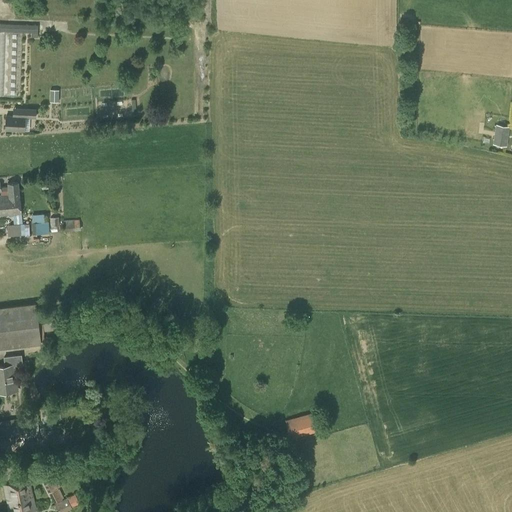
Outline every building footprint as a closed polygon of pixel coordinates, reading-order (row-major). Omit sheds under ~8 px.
[(38,25),(0,23),(0,31),(38,33),(38,25)] [(50,89),(49,101),(58,102),(59,90),(50,89)] [(24,130),(25,117),(36,117),(36,109),(13,108),(13,116),(6,116),(6,130),(24,130)] [(506,126),(507,119),(496,118),(492,144),(506,146),(510,126),(506,126)] [(0,214),(13,213),(14,224),(7,225),(8,236),(21,235),(20,224),(22,223),(18,182),(7,183),(7,186),(1,187),(1,191),(1,196),(0,195),(0,215),(0,216),(0,214)] [(59,225),(59,216),(51,216),(52,225),(59,225)] [(81,229),(80,218),(62,219),(63,229),(81,229)] [(48,222),(31,223),(32,234),(49,233),(49,232),(48,222)] [(36,303),(0,307),(0,348),(41,344),(36,303)] [(42,314),(44,330),(65,327),(63,311),(42,314)] [(22,364),(21,354),(4,356),(5,365),(0,365),(0,391),(17,389),(14,365),(22,364)] [(285,420),(290,438),(321,430),(316,411),(285,420)] [(0,420),(0,424),(2,437),(23,434),(20,417),(0,420)] [(60,486),(50,465),(38,471),(48,492),(60,486)] [(29,481),(5,487),(10,511),(19,511),(35,509),(29,481)] [(49,493),(54,502),(63,498),(59,488),(49,493)] [(67,497),(55,503),(59,511),(63,511),(72,508),(67,497)]
